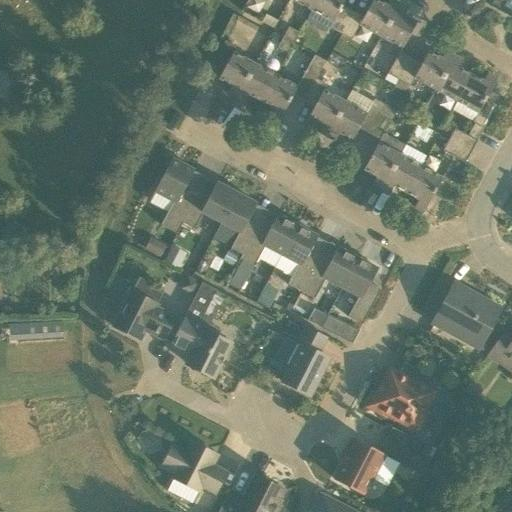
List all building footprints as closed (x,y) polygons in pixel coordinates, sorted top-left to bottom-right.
[(293,0),(311,10),(316,0),(293,0)] [(342,6),(344,0),(316,0),(311,10),(333,22),(330,28),(340,33),(352,12),(342,6)] [(372,0),(363,18),(352,12),(340,33),(351,39),(360,25),(381,36),(399,3),(394,0),(389,0),(386,6),(375,0),(372,0)] [(402,48),(416,22),(404,15),(408,8),(399,3),(381,36),(402,48)] [(289,27),(283,37),(293,43),(299,32),(289,27)] [(283,37),(277,48),(287,54),(293,43),(283,37)] [(236,98),(253,67),(232,56),(236,48),(225,41),(213,63),(224,69),(219,79),(231,85),(227,93),(236,98)] [(421,63),(411,58),(395,87),(404,92),(413,78),(435,90),(454,56),(445,51),(441,59),(428,51),(421,63)] [(400,52),(387,75),(383,81),(395,87),(411,58),(400,52)] [(304,74),(303,77),(295,90),(274,78),(261,102),(273,109),(269,116),(278,122),(293,95),(303,101),(320,71),(325,61),(314,55),(304,74)] [(456,102),(471,75),(459,68),(463,60),(454,56),(435,90),(456,102)] [(261,102),(274,78),(253,67),(236,98),(245,103),(249,95),(261,102)] [(0,68),(0,110),(20,110),(19,68),(0,68)] [(317,131),(326,136),(344,103),(324,92),(332,78),(320,71),(303,101),(314,107),(309,117),(322,124),(317,131)] [(471,75),(456,102),(476,113),(472,121),(474,123),(484,128),(496,106),(485,100),(497,79),(487,74),(483,82),(471,75)] [(358,128),(369,134),(380,111),(369,106),(364,114),(344,103),(326,136),(335,141),(339,133),(352,140),(358,128)] [(382,109),(381,112),(391,117),(392,115),(395,109),(385,104),(382,109)] [(381,189),(399,154),(405,144),(383,133),(391,117),(381,112),(380,111),(369,134),(380,140),(364,170),(376,176),(372,184),(381,189)] [(451,135),(449,139),(471,151),(477,140),(468,135),(453,126),(453,127),(445,122),(441,129),(451,135)] [(477,140),(484,128),(474,123),(468,135),(477,140)] [(449,139),(442,150),(465,163),(471,151),(449,139)] [(406,193),(421,167),(399,154),(381,189),(390,194),(394,186),(406,193)] [(177,234),(183,223),(181,222),(195,195),(184,189),(194,170),(172,159),(154,192),(173,202),(161,225),(177,234)] [(440,178),(421,167),(406,193),(418,200),(414,207),(423,213),(433,195),(444,201),(456,179),(444,172),(440,178)] [(221,223),(237,193),(217,182),(209,197),(197,191),(195,195),(181,222),(183,223),(194,229),(203,213),(221,223)] [(243,255),(259,224),(249,219),(257,204),(237,193),(221,223),(239,233),(231,249),(242,255),(243,255)] [(282,255),(297,226),(277,215),(269,230),(259,224),(243,255),(242,255),(240,259),(254,266),(265,246),(282,255)] [(301,292),(320,257),(310,251),(318,237),(297,226),(282,255),(274,268),(292,277),(288,284),(301,292)] [(167,244),(152,236),(145,248),(160,256),(167,244)] [(172,246),(163,262),(177,269),(185,254),(172,246)] [(325,279),(342,288),(358,258),(337,247),(330,262),(320,257),(301,292),(314,299),(325,279)] [(362,324),(381,289),(370,284),(378,269),(358,258),(342,288),(358,297),(348,317),(362,324)] [(114,275),(105,294),(120,301),(129,282),(114,275)] [(201,284),(196,293),(211,300),(216,289),(201,282),(201,284)] [(266,283),(257,301),(269,308),(278,290),(266,283)] [(466,294),(454,287),(455,284),(454,284),(433,323),(478,348),(500,309),(478,297),(476,300),(467,295),(469,292),(468,291),(466,294)] [(159,305),(157,304),(132,291),(130,291),(112,326),(140,341),(147,327),(152,330),(150,334),(163,340),(175,317),(157,307),(159,305)] [(326,314),(314,308),(309,320),(320,325),(326,314)] [(328,314),(321,327),(334,334),(352,343),(359,329),(341,320),(328,314)] [(219,332),(208,327),(185,315),(170,344),(186,353),(187,350),(192,353),(186,364),(213,378),(230,343),(217,337),(219,332)] [(62,319),(8,321),(9,339),(63,337),(62,319)] [(288,320),(282,331),(294,338),(300,327),(288,320)] [(303,325),(294,342),(285,337),(275,357),(290,365),(281,381),(310,396),(329,359),(318,353),(326,337),(303,325)] [(511,338),(503,332),(487,355),(511,371),(511,338)] [(440,381),(404,362),(398,373),(389,368),(381,383),(383,384),(378,394),(375,392),(367,407),(381,414),(382,412),(418,431),(429,409),(426,407),(440,381)] [(472,380),(465,391),(476,399),(484,388),(472,380)] [(393,429),(388,437),(402,445),(407,437),(393,429)] [(364,495),(385,456),(379,453),(351,438),(344,451),(347,453),(334,479),(364,495)] [(217,456),(191,442),(186,452),(173,445),(162,467),(175,473),(173,478),(199,491),(202,487),(214,493),(225,472),(213,465),(217,456)] [(407,449),(399,464),(422,476),(430,461),(407,449)] [(231,487),(238,492),(250,473),(242,468),(231,487)] [(230,489),(218,511),(276,511),(280,505),(278,503),(284,490),(255,475),(244,496),(230,489)] [(353,511),(321,495),(312,511),(353,511)]
